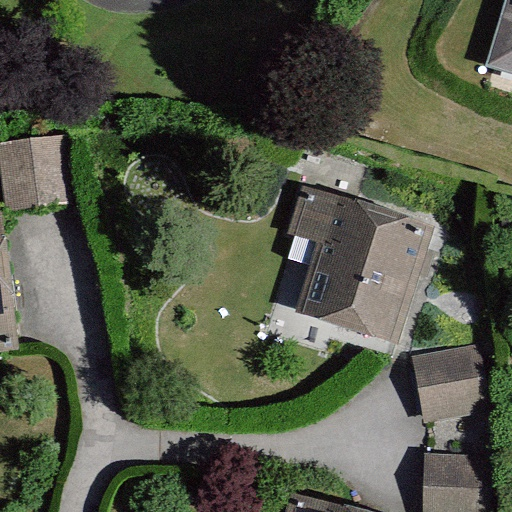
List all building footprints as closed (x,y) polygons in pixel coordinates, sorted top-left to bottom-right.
[(511,0),(510,0),(490,71),(511,77),(511,0)] [(76,144),(13,152),(21,214),(84,206),(76,144)] [(14,224),(0,225),(0,357),(28,354),(14,224)] [(410,262),(342,240),(317,317),(384,339),(410,262)] [(498,362),(424,372),(432,424),(506,413),(498,362)] [(499,511),(502,469),(436,464),(432,511),(499,511)]
